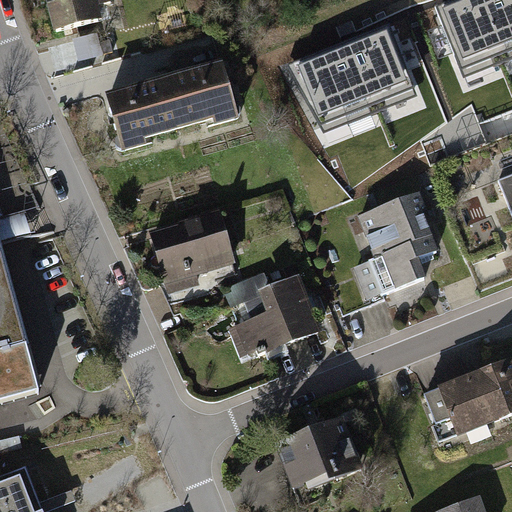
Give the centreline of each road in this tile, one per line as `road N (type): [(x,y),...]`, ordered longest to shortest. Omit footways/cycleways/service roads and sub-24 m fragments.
road 1 (residential): [(23,79),(183,443)]
road 2 (residential): [(183,443),(511,311)]
